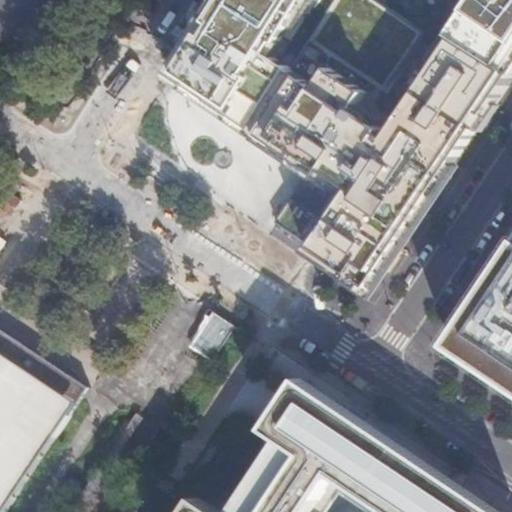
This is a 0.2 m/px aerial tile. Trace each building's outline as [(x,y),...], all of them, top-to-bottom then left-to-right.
[(217,0),(170,75),(254,132),(336,0),(217,0)] [(426,32),(378,0),(336,0),(254,132),(295,160),(300,152),(316,162),(276,222),(373,287),(511,80),(511,70),(451,32),(398,111),(380,99),(426,32)] [(511,0),(475,0),(471,7),(465,2),(446,30),(451,32),(511,70),(511,0)] [(511,252),(452,344),(511,384),(511,252)] [(0,511),(8,511),(85,398),(92,388),(0,326),(0,511)] [(479,511),(418,470),(421,466),(398,450),(395,454),(312,399),(236,511),(222,511),(201,497),(191,511),(479,511)]
